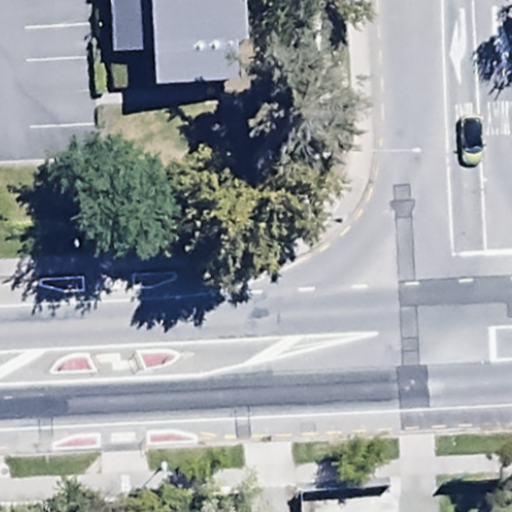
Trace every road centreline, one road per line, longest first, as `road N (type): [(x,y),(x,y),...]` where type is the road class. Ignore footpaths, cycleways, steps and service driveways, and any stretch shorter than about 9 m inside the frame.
road 1 (trunk): [(462,329),(380,376),(295,389),(0,405)]
road 2 (trunk): [(0,329),(291,314),(462,329)]
road 3 (tertiary): [(443,0),(462,329)]
